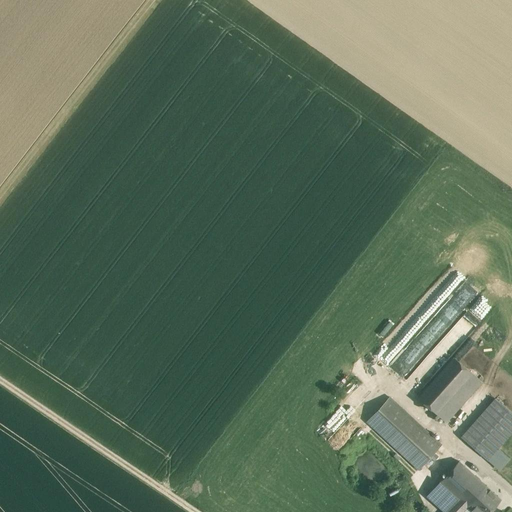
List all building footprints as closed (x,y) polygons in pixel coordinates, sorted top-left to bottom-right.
[(468,345),(470,342),(485,353),(500,333),(482,320),(465,342),(468,345)] [(404,347),(388,368),(402,380),(405,377),(416,385),(427,370),(417,363),(419,359),(404,347)] [(443,358),(443,349),(432,348),(432,357),(443,358)] [(454,357),(418,398),(446,422),(482,382),(454,357)] [(441,444),(390,397),(384,403),(367,421),(419,469),(441,444)] [(511,412),(496,399),(462,437),(488,460),(511,432),(511,412)] [(486,486),(459,461),(440,482),(459,499),(467,506),(486,486)] [(446,511),(459,499),(440,482),(427,496),(445,511),(446,511)] [(489,511),(501,500),(486,486),(467,506),(473,511),(489,511)] [(446,511),(461,511),(467,506),(459,499),(446,511)]
